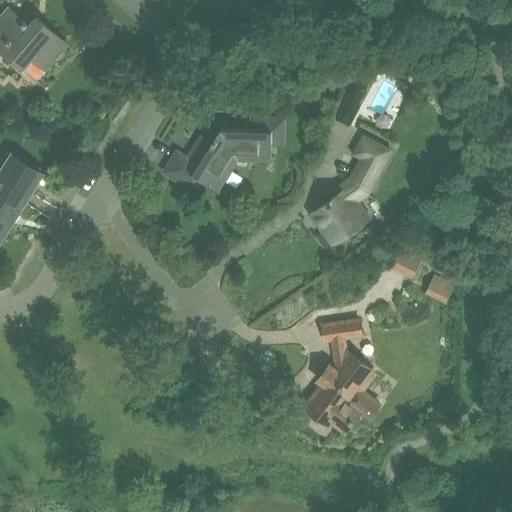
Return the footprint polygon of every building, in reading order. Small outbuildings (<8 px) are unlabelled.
[(45,69),(67,44),(36,17),(29,24),(9,7),(0,17),(0,46),(1,47),(0,47),(24,69),(33,59),(45,69)] [(274,8),(252,13),(255,25),(276,20),(274,8)] [(351,125),(365,95),(349,88),(335,118),(336,119),(336,120),(350,126),(350,125),(351,125)] [(285,143),(286,119),(253,117),(252,129),(221,128),(205,153),(194,147),(188,157),(177,150),(164,172),(193,190),(200,179),(218,191),(238,159),(271,160),(272,142),(285,143)] [(369,193),(390,150),(364,136),(354,154),(362,158),(352,178),(344,183),(347,188),(314,213),(335,242),(369,218),(357,201),(369,193)] [(0,239),(0,240),(33,188),(4,169),(0,175),(0,239)] [(425,253),(401,241),(388,266),(413,278),(425,253)] [(447,303),(456,283),(435,273),(426,292),(447,303)] [(346,431),(361,411),(369,418),(380,403),(359,388),(372,370),(348,352),(347,353),(345,338),(362,335),(360,319),(324,324),(326,340),(334,339),(338,366),(336,368),(331,365),(320,380),(325,383),(307,406),(331,424),(334,421),(346,431)]
